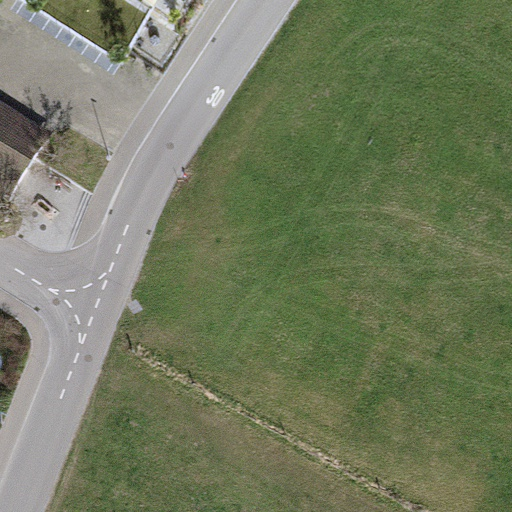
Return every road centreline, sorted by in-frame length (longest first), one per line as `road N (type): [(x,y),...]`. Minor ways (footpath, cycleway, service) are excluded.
road 1 (residential): [(90,321),(213,64),(262,0)]
road 2 (residential): [(15,511),(90,321)]
